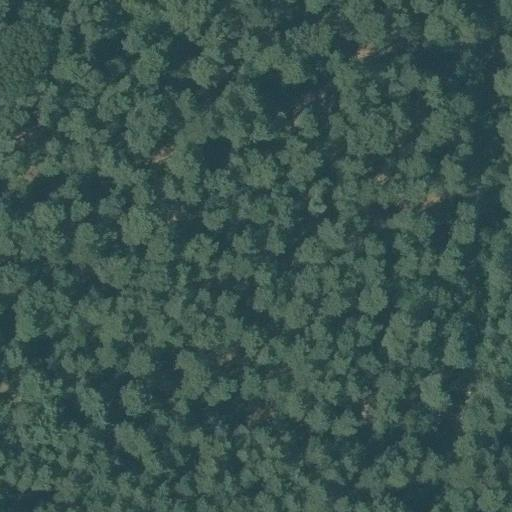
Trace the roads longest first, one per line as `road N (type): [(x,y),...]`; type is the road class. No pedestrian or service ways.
road 1 (track): [(477,0),(461,377),(412,511)]
road 2 (track): [(0,404),(435,449)]
